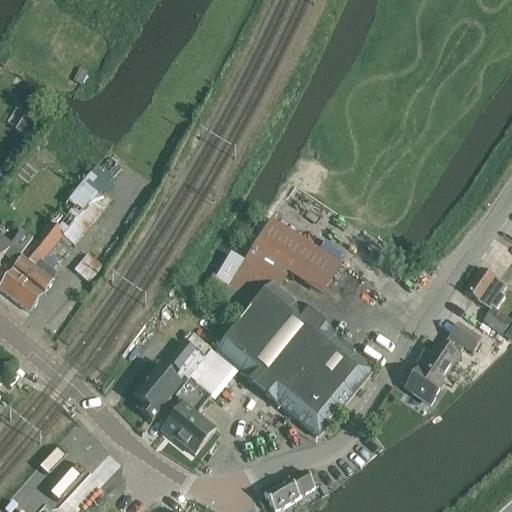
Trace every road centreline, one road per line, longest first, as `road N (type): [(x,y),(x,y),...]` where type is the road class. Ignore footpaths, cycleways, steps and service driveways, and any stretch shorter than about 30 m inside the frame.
road 1 (tertiary): [(212,493),(337,447),(511,195)]
road 2 (tertiary): [(212,493),(131,446),(0,323)]
